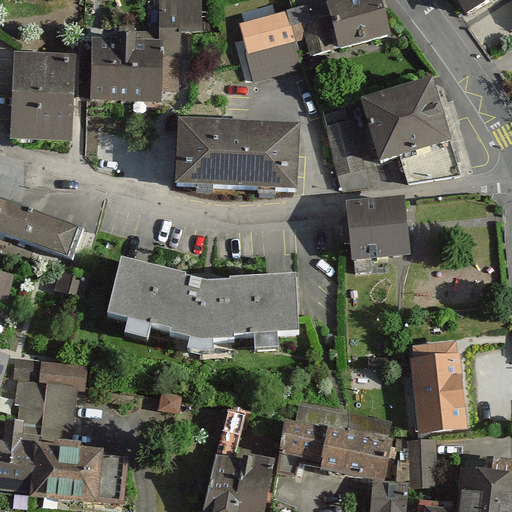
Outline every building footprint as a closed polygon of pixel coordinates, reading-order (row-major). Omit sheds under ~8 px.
[(305,60),(387,39),(376,0),(329,0),(237,25),(245,55),(300,40),(305,60)] [(454,0),(463,16),(491,0),(454,0)] [(91,30),(90,103),(163,103),(164,31),(91,30)] [(7,56),(4,141),(69,143),(71,59),(7,56)] [(434,88),(366,114),(385,168),(453,144),(434,88)] [(297,132),(181,125),(178,188),(297,196),(297,132)] [(84,231),(0,200),(0,236),(72,263),(84,231)] [(406,205),(348,209),(353,265),(411,263),(406,205)] [(199,286),(123,262),(108,321),(193,350),(303,344),(300,282),(199,286)] [(78,295),(84,276),(64,270),(58,289),(78,295)] [(0,271),(0,297),(14,298),(15,273),(0,271)] [(463,360),(414,363),(420,435),(468,432),(463,360)] [(0,404),(11,365),(0,362),(0,404)] [(241,438),(248,418),(230,413),(224,432),(241,438)] [(7,445),(0,445),(0,495),(36,495),(36,451),(37,441),(26,442),(27,428),(6,427),(7,445)] [(332,436),(286,428),(279,463),(325,472),(332,436)] [(394,446),(332,436),(325,472),(389,482),(394,446)] [(36,495),(36,504),(130,510),(129,457),(36,451),(36,495)] [(240,511),(243,466),(216,462),(204,511),(240,511)] [(243,466),(240,511),(270,511),(272,465),(243,466)] [(511,511),(511,475),(464,470),(460,508),(424,504),(423,511),(511,511)] [(406,511),(406,491),(367,492),(366,511),(406,511)]
